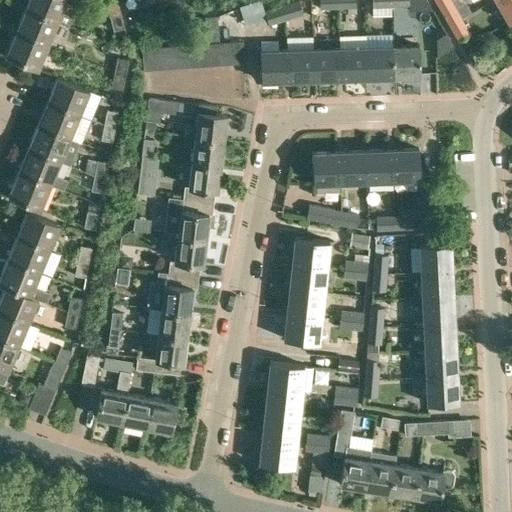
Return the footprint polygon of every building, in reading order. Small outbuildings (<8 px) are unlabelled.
[(28,0),(25,7),(69,26),(73,16),(63,12),(67,0),(28,0)] [(117,0),(108,0),(106,1),(100,0),(96,10),(109,15),(121,13),(117,0)] [(299,0),(296,0),(280,5),(285,20),(297,16),(298,19),(304,17),(299,0)] [(337,8),(336,0),(319,0),(320,9),(337,8)] [(355,0),(336,0),(337,8),(356,8),(355,0)] [(451,0),(439,0),(436,2),(449,25),(462,18),(451,0)] [(511,0),(497,0),(509,21),(511,19),(511,0)] [(244,29),(256,25),(249,1),(236,5),(237,5),(244,29)] [(280,5),(264,10),(268,25),(285,20),(280,5)] [(25,7),(16,31),(49,45),(49,44),(59,48),(69,26),(25,7)] [(121,13),(109,15),(114,30),(125,27),(121,13)] [(462,18),(449,25),(458,41),(471,33),(462,18)] [(218,29),(205,30),(206,42),(219,41),(218,29)] [(49,45),(16,31),(5,55),(39,69),(49,45)] [(220,42),(222,64),(233,63),(231,41),(220,42)] [(231,41),(233,63),(244,63),(243,41),(231,41)] [(209,43),(210,65),(222,64),(220,42),(209,43)] [(198,44),(199,66),(210,65),(209,43),(198,44)] [(187,45),(188,67),(199,66),(198,44),(187,45)] [(418,44),(391,45),(392,75),(419,75),(418,44)] [(164,46),(166,68),(177,67),(175,45),(164,46)] [(175,45),(177,67),(188,67),(187,45),(175,45)] [(391,45),(365,46),(366,76),(392,75),(391,45)] [(153,47),(155,69),(166,68),(164,46),(153,47)] [(365,46),(339,47),(340,77),(366,76),(365,46)] [(142,48),(143,70),(155,69),(153,47),(142,48)] [(339,47),(312,48),(313,78),(340,77),(339,47)] [(287,79),(286,48),(259,49),(260,80),(287,79)] [(312,48),(286,48),(287,79),(313,78),(312,48)] [(117,57),(114,71),(125,74),(128,59),(117,57)] [(125,74),(114,71),(111,87),(122,89),(125,74)] [(57,76),(47,100),(80,113),(90,90),(57,76)] [(148,97),(146,119),(145,127),(153,128),(154,121),(159,121),(161,111),(177,113),(179,101),(148,97)] [(47,100),(37,123),(70,137),(80,113),(47,100)] [(184,135),(195,137),(195,136),(224,139),(227,115),(215,113),(216,105),(198,103),(197,111),(198,111),(197,123),(186,122),(184,135)] [(107,109),(104,123),(115,126),(118,111),(107,109)] [(37,123),(27,147),(61,160),(70,137),(37,123)] [(115,126),(104,123),(101,139),(112,141),(115,126)] [(195,136),(195,137),(192,161),(221,164),(224,139),(195,136)] [(152,156),(154,139),(143,138),(141,155),(152,156)] [(27,147),(18,170),(51,184),(63,189),(67,179),(55,174),(61,160),(27,147)] [(419,148),(392,149),(393,179),(420,178),(419,148)] [(392,149),(365,150),(366,180),(393,179),(392,149)] [(365,150),(339,151),(340,181),(366,180),(365,150)] [(340,181),(339,151),(312,152),(313,182),(340,181)] [(84,170),(90,173),(105,177),(108,162),(87,158),(84,170)] [(185,186),(184,198),(213,201),(215,189),(218,189),(221,164),(192,161),(189,186),(185,186)] [(51,184),(18,170),(8,194),(41,208),(51,184)] [(105,177),(90,173),(94,175),(91,190),(102,192),(105,177)] [(137,192),(151,194),(153,181),(138,180),(137,192)] [(165,223),(164,234),(206,239),(209,213),(212,214),(213,201),(184,198),(182,210),(180,210),(179,225),(165,223)] [(100,204),(89,200),(84,226),(95,228),(100,204)] [(305,217),(337,224),(340,209),(308,202),(305,217)] [(359,212),(340,209),(337,224),(356,227),(359,212)] [(26,211),(17,235),(50,248),(54,249),(58,240),(54,238),(60,225),(26,211)] [(421,213),(395,214),(395,229),(421,228),(421,213)] [(395,229),(395,214),(376,215),(376,230),(395,229)] [(367,248),(369,234),(351,232),(349,245),(367,248)] [(164,234),(163,243),(176,245),(174,259),(170,259),(168,271),(199,274),(200,263),(203,263),(206,239),(164,234)] [(17,235),(7,258),(40,271),(50,248),(17,235)] [(295,236),(292,262),(326,265),(329,240),(295,236)] [(420,244),(422,271),(452,269),(451,242),(420,244)] [(80,245),(78,259),(89,262),(92,247),(80,245)] [(373,253),(372,270),(387,272),(389,254),(373,253)] [(121,254),(120,265),(131,266),(132,256),(121,254)] [(7,258),(0,275),(0,284),(4,286),(5,285),(31,296),(31,295),(46,301),(50,292),(35,286),(40,271),(7,258)] [(89,262),(78,259),(74,275),(86,277),(89,262)] [(345,259),(344,267),(367,270),(368,261),(345,259)] [(292,262),(289,287),(323,291),(326,265),(292,262)] [(118,266),(116,281),(128,282),(130,267),(118,266)] [(367,270),(344,267),(343,277),(366,279),(367,270)] [(452,269),(422,271),(423,297),(453,296),(452,269)] [(387,272),(372,270),(371,289),(386,291),(387,272)] [(164,283),(161,307),(190,310),(192,286),(197,287),(199,274),(168,271),(167,283),(164,283)] [(5,285),(4,286),(0,296),(0,310),(28,322),(38,299),(46,302),(46,301),(31,295),(31,296),(5,285)] [(289,287),(287,312),(321,316),(323,291),(289,287)] [(70,296),(67,309),(79,312),(81,298),(70,296)] [(453,296),(423,297),(424,324),(455,322),(453,296)] [(368,324),(383,325),(385,307),(369,306),(368,321),(368,324)] [(161,307),(158,332),(187,335),(190,310),(161,307)] [(79,312),(67,309),(64,326),(76,328),(79,312)] [(341,309),(340,318),(363,321),(364,311),(341,309)] [(0,310),(0,337),(19,345),(28,322),(0,310)] [(112,311),(110,327),(121,328),(122,312),(112,311)] [(321,316),(287,312),(284,338),(318,341),(321,316)] [(363,321),(340,318),(339,327),(362,330),(363,321)] [(455,322),(424,324),(426,350),(456,349),(455,322)] [(368,324),(367,343),(382,344),(383,325),(368,324)] [(156,325),(131,325),(131,336),(156,336),(156,325)] [(121,328),(110,327),(108,345),(118,346),(121,328)] [(183,361),(187,335),(158,332),(155,358),(181,361),(183,361)] [(19,345),(0,337),(0,365),(9,370),(19,345)] [(359,357),(360,345),(341,343),(340,355),(359,357)] [(61,346),(55,360),(65,364),(71,351),(61,346)] [(456,349),(426,350),(427,377),(457,375),(456,349)] [(93,386),(99,356),(87,353),(81,383),(93,386)] [(136,369),(151,370),(152,358),(138,356),(136,369)] [(357,373),(359,359),(338,357),(337,370),(357,373)] [(152,358),(151,370),(179,374),(181,361),(155,358),(152,358)] [(379,378),(380,360),(365,359),(364,377),(379,378)] [(54,360),(43,384),(37,401),(47,406),(54,388),(55,389),(65,364),(55,360),(54,360)] [(270,361),(267,386),(301,389),(304,364),(270,361)] [(120,370),(115,390),(102,387),(96,416),(122,421),(127,392),(131,371),(120,370)] [(321,371),(320,384),(334,385),(334,372),(321,371)] [(457,375),(427,377),(429,403),(459,402),(457,375)] [(379,378),(364,377),(362,396),(377,397),(379,378)] [(335,385),(334,393),(357,395),(358,387),(335,385)] [(267,386),(265,411),(298,415),(301,389),(267,386)] [(18,399),(26,403),(30,394),(21,391),(18,399)] [(127,392),(122,421),(146,425),(151,397),(127,392)] [(357,395),(334,393),(333,403),(356,406),(357,395)] [(151,397),(146,425),(170,430),(175,401),(151,397)] [(348,440),(353,410),(341,408),(336,438),(348,440)] [(265,411),(262,437),(296,440),(298,415),(265,411)] [(397,429),(399,418),(382,415),(380,426),(397,429)] [(447,419),(418,421),(418,434),(448,432),(448,436),(471,435),(470,418),(447,420),(447,419)] [(418,434),(418,421),(404,422),(404,435),(418,434)] [(307,432),(306,441),(328,444),(329,434),(307,432)] [(296,440),(262,437),(259,462),(293,466),(296,440)] [(328,444),(306,441),(305,451),(327,453),(328,444)] [(346,445),(345,455),(340,484),(365,488),(371,450),(346,445)] [(371,450),(365,488),(389,492),(396,454),(371,450)] [(396,454),(389,492),(414,496),(418,467),(394,463),(396,454)] [(309,477),(319,478),(320,467),(310,466),(309,477)] [(418,467),(414,496),(439,500),(441,485),(443,471),(418,467)] [(443,471),(441,485),(449,487),(453,484),(454,476),(451,473),(443,471)]
